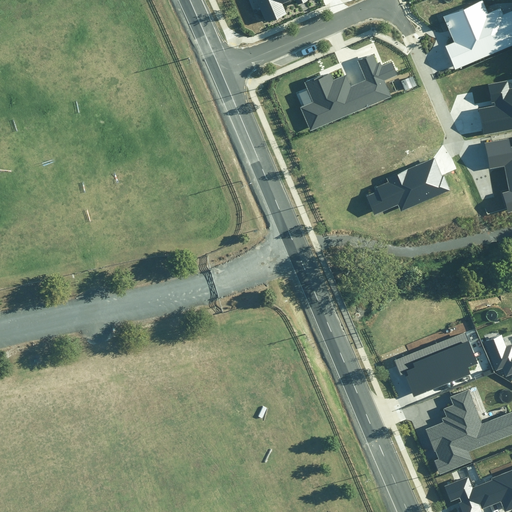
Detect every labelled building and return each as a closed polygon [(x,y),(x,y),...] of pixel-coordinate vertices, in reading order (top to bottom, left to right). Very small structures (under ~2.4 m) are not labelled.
[(257,0),(267,22),(287,14),(282,4),(291,0),(295,0),(297,5),(307,0),(306,0),(257,0)] [(447,47),(456,69),(511,45),(511,10),(502,15),(499,9),(489,13),(483,0),(445,16),(456,43),(447,47)] [(300,107),(310,130),(391,96),(385,80),(398,75),(392,61),(381,66),(380,62),(377,63),(374,55),(359,62),(367,80),(351,87),(345,73),(333,78),(330,72),(305,83),(313,102),(300,107)] [(477,107),(482,134),(511,128),(511,88),(508,89),(507,81),(471,87),(474,102),(490,100),(491,105),(477,107)] [(504,195),(507,209),(511,208),(511,137),(485,143),(489,167),(505,164),(511,194),(504,195)] [(369,197),(375,213),(398,204),(401,212),(451,191),(444,175),(441,176),(435,159),(389,178),(390,182),(376,188),(378,193),(369,197)] [(404,371),(414,397),(473,374),(471,368),(478,365),(466,333),(395,361),(400,373),(404,371)] [(483,341),(495,371),(502,368),(506,377),(511,374),(511,342),(507,345),(502,333),(483,341)] [(435,460),(440,474),(472,462),(468,452),(511,435),(511,410),(484,422),(471,387),(448,396),(452,405),(445,408),(448,417),(442,419),(443,423),(427,429),(439,458),(435,460)] [(457,503),(460,511),(484,511),(500,504),(502,511),(510,511),(511,511),(511,470),(491,478),(492,481),(472,489),(467,477),(444,486),(449,500),(460,496),(462,501),(457,503)]
